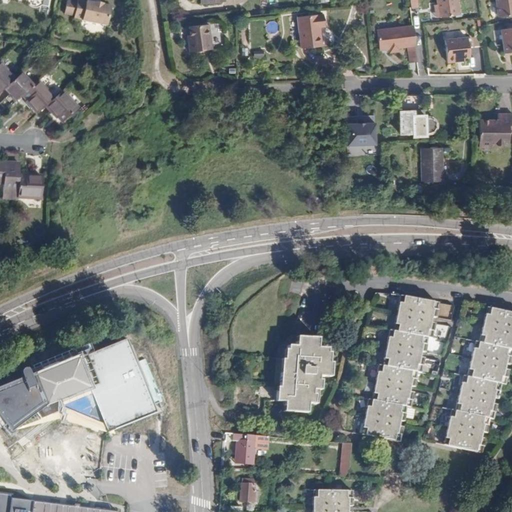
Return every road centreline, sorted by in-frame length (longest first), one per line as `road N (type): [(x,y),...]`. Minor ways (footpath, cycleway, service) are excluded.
road 1 (secondary): [(191,368),(200,305),(240,263),(335,248),(485,240)]
road 2 (secondary): [(336,222),(166,249),(0,311)]
road 3 (secondary): [(179,265),(331,241),(485,240)]
road 4 (residential): [(219,91),(511,84)]
road 5 (tertiary): [(0,335),(129,290),(157,298),(184,332)]
road 6 (secondary): [(0,328),(179,265)]
road 7 (secondary): [(511,233),(418,221),(336,222)]
road 8 (tertiary): [(336,222),(205,247),(182,254),(179,265)]
road 9 (tertiary): [(191,368),(202,511)]
